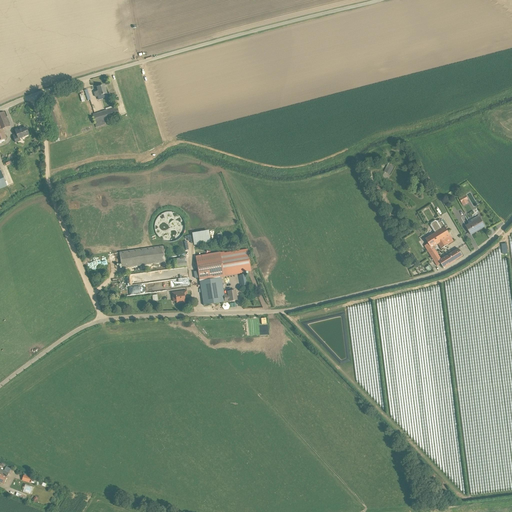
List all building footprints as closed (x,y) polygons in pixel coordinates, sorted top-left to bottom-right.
[(96,97),(107,94),(104,86),(97,88),(98,91),(94,93),(96,97)] [(106,120),(120,116),(117,107),(112,108),(111,107),(105,109),(106,110),(95,114),(92,114),(95,123),(95,124),(96,128),(105,125),(104,123),(107,122),(106,120)] [(50,128),(54,127),(57,126),(52,110),(45,113),(50,128)] [(0,140),(1,141),(6,138),(3,130),(9,127),(4,112),(0,113),(0,140)] [(29,135),(26,128),(19,130),(18,129),(15,130),(17,135),(13,137),(16,143),(21,141),(20,138),(29,135)] [(394,167),(388,164),(384,172),(389,175),(394,167)] [(468,200),(465,195),(458,198),(463,206),(468,204),(467,201),(468,200)] [(446,212),(439,199),(431,203),(439,216),(446,212)] [(465,226),(470,235),(484,227),(478,217),(468,223),(469,224),(465,226)] [(443,224),(440,220),(437,222),(435,221),(430,224),(430,226),(434,234),(425,240),(428,244),(424,247),(436,267),(441,264),(443,269),(463,257),(458,249),(441,259),(433,247),(438,245),(441,250),(453,242),(448,233),(444,227),(443,224)] [(193,246),(210,243),(208,231),(191,234),(193,246)] [(163,265),(165,264),(163,247),(119,253),(121,269),(123,269),(124,269),(162,263),(163,265)] [(221,276),(251,272),(248,250),(225,253),(224,252),(196,256),(204,306),(238,300),(236,291),(228,292),(229,297),(225,298),(221,276)] [(173,260),(174,269),(187,267),(185,258),(173,260)] [(171,293),(172,302),(176,302),(176,303),(180,303),(180,304),(185,303),(184,299),(188,298),(187,291),(171,293)] [(0,483),(3,485),(9,473),(0,469),(0,483)] [(24,472),(23,475),(22,481),(30,484),(31,483),(38,486),(39,482),(32,479),(32,478),(27,477),(28,474),(26,473),(27,473),(24,472)] [(29,494),(32,487),(25,484),(22,491),(29,494)]
